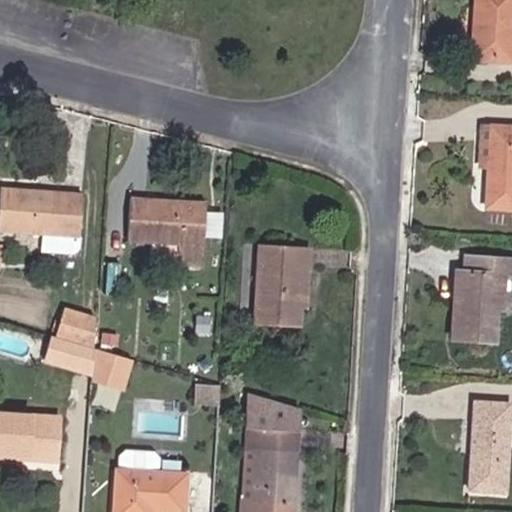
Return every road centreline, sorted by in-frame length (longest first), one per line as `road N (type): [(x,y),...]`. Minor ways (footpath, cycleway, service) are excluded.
road 1 (residential): [(0,58),(390,160)]
road 2 (residential): [(390,160),(369,511)]
road 3 (residential): [(401,0),(390,160)]
